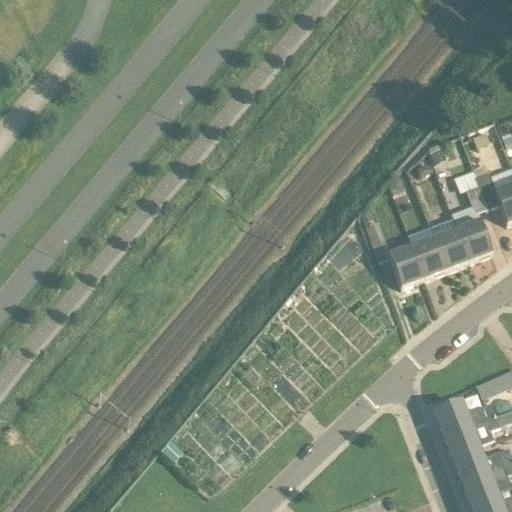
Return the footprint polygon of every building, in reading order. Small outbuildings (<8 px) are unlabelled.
[(507,126),(496,130),(500,141),(511,137),(507,126)] [(483,136),(472,141),(476,151),(487,146),(483,136)] [(428,157),(434,169),(445,164),(440,152),(428,157)] [(422,182),(429,180),(427,172),(419,175),(422,182)] [(452,225),(457,235),(469,268),(492,260),(480,227),(478,228),(474,219),(487,214),(475,183),(472,175),(452,183),(457,199),(465,196),(471,211),(450,219),(452,225)] [(392,201),(405,196),(397,177),(387,189),(392,201)] [(511,190),(496,197),(488,179),(475,183),(487,214),(498,210),(506,230),(511,228),(511,190)] [(360,220),(363,228),(371,225),(368,217),(360,220)] [(430,234),(434,244),(446,277),(469,268),(457,235),(452,225),(430,234)] [(377,266),(388,262),(400,294),(423,286),(411,252),(388,260),(376,227),(364,231),(377,266)] [(446,277),(434,244),(411,252),(423,286),(446,277)] [(501,379),(475,391),(481,405),(507,394),(501,379)] [(442,440),(469,430),(494,420),(490,408),(464,418),(460,407),(434,417),(442,440)] [(489,436),(511,426),(511,414),(495,421),(494,420),(469,430),(442,440),(451,463),(477,453),(477,452),(493,446),(489,436)] [(170,445),(161,455),(174,466),(183,456),(170,445)] [(486,475),(511,465),(508,453),(481,463),(477,453),(451,463),(460,486),(486,475)] [(469,508),(495,498),(491,487),(511,478),(511,465),(486,475),(460,486),(469,508)] [(511,511),(511,495),(511,492),(495,498),(469,508),(470,511),(511,511)]
